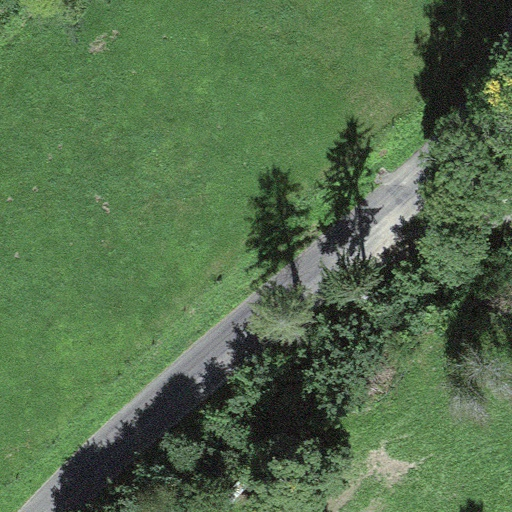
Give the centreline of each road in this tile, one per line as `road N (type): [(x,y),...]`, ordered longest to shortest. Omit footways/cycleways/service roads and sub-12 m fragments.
road 1 (unclassified): [(511,55),(441,156),(73,482),(50,511)]
road 2 (track): [(321,269),(511,219)]
